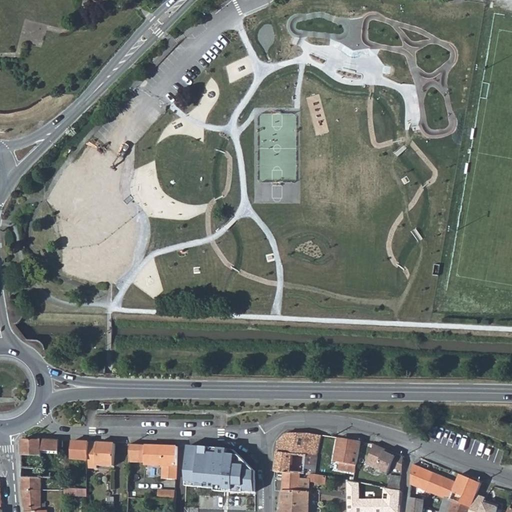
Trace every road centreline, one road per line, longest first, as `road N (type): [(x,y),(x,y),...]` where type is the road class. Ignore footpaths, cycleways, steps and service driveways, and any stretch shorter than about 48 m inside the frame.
road 1 (secondary): [(511,393),(44,384)]
road 2 (residential): [(511,479),(344,423),(306,419),(257,435)]
road 3 (secondary): [(4,163),(41,141),(183,0)]
road 4 (residential): [(183,434),(66,430),(37,409)]
